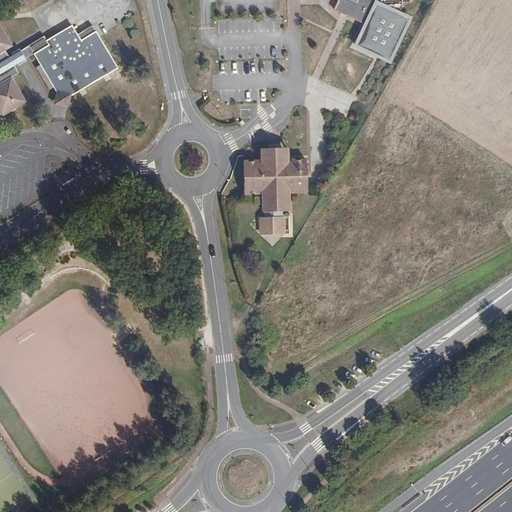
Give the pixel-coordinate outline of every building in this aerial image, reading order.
[(348,18),(363,23),(374,0),(377,0),(399,11),(404,3),(410,2),(410,0),(338,0),(334,9),(341,14),(343,10),(350,14),(348,18)] [(374,0),(363,23),(351,45),(369,53),(374,56),(389,64),(395,52),(413,18),(399,11),(377,0),(374,0)] [(0,74),(0,63),(10,57),(6,51),(13,47),(0,23),(0,116),(1,118),(28,102),(25,99),(24,96),(22,93),(12,77),(19,73),(14,66),(0,74)] [(99,34),(97,32),(82,41),(78,35),(72,25),(47,40),(49,45),(34,53),(40,65),(35,68),(48,91),(52,89),(56,96),(56,94),(69,96),(118,67),(99,34)] [(82,41),(97,32),(93,25),(78,35),(82,41)] [(34,53),(49,45),(47,40),(44,36),(16,53),(10,57),(0,63),(0,74),(14,66),(18,63),(21,61),(25,59),(34,53)] [(67,106),(69,96),(56,94),(56,96),(55,102),(54,104),(61,104),(67,106)] [(345,116),(330,109),(327,115),(342,122),(345,116)] [(261,148),(261,160),(243,160),(243,193),(262,193),(262,217),(258,217),(258,236),(288,236),(288,218),(287,218),(287,193),(305,193),(305,160),(286,160),(286,148),(261,148)] [(38,254),(35,249),(27,255),(30,260),(38,254)]
